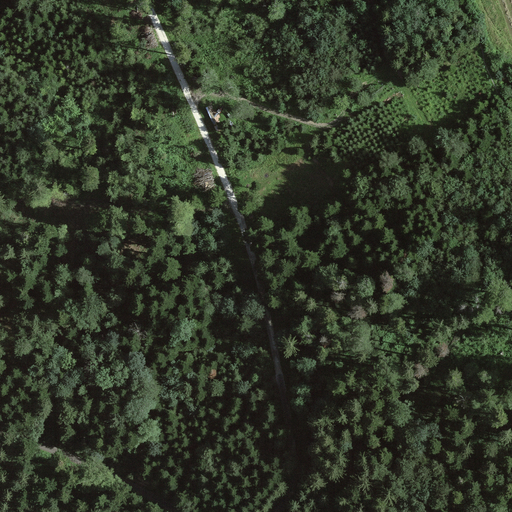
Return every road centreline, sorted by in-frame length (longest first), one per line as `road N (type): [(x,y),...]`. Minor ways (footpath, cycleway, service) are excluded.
road 1 (track): [(275,511),(292,464),(251,246),(145,0)]
road 2 (track): [(189,91),(203,87),(327,124),(386,67)]
road 3 (track): [(0,431),(174,511)]
